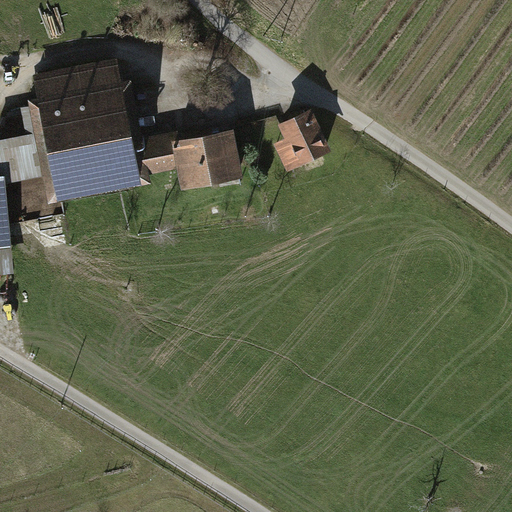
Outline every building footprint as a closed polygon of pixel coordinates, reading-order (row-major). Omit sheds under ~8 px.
[(115,65),(39,79),(49,129),(57,171),(62,196),(87,191),(85,181),(135,171),(115,65)] [(309,112),(284,123),(301,160),(326,149),(309,112)] [(0,182),(57,171),(49,129),(0,138),(0,182)] [(230,131),(178,141),(177,134),(144,140),(148,161),(180,155),(185,184),(218,177),(219,183),(239,179),(230,131)] [(158,161),(161,178),(177,175),(174,158),(158,161)] [(378,188),(365,191),(368,205),(381,202),(378,188)]
